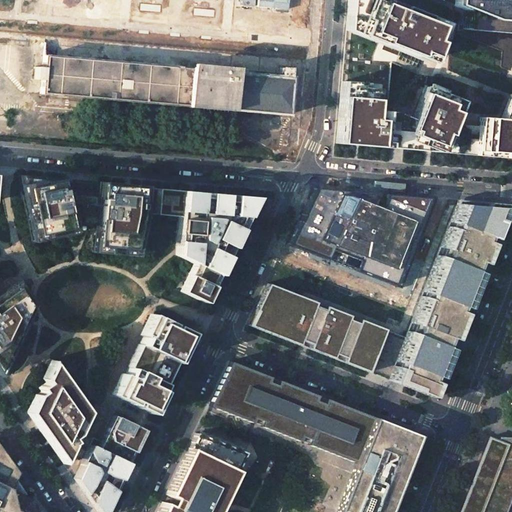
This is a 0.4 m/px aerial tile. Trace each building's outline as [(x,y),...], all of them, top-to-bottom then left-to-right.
[(346,0),(340,77),(374,79),(373,87),(383,88),(391,50),(349,30),(358,0),(346,0)] [(425,67),(440,21),(383,0),(358,0),(349,30),(391,50),(425,67)] [(458,28),(511,32),(511,0),(432,0),(460,11),(458,28)] [(294,77),(42,52),(37,93),(286,114),(294,77)] [(374,79),(340,77),(335,143),(375,148),(378,111),(378,107),(371,105),(373,87),(374,79)] [(449,99),(414,87),(399,126),(436,138),(441,127),(446,128),(454,109),(446,107),(449,99)] [(511,95),(507,94),(501,110),(504,111),(502,119),(486,118),(485,121),(483,150),(499,152),(499,155),(511,156),(511,95)] [(388,112),(378,111),(375,148),(434,152),(440,140),(436,138),(399,126),(398,123),(389,119),(390,112),(388,112)] [(440,140),(434,152),(499,155),(499,152),(483,150),(485,121),(450,118),(446,128),(441,127),(436,138),(440,140)] [(90,181),(15,175),(16,177),(21,205),(29,241),(37,240),(66,233),(75,231),(73,223),(87,224),(90,181)] [(145,185),(91,181),(88,226),(87,249),(135,254),(143,217),(176,219),(178,190),(145,187),(145,185)] [(440,196),(310,189),(299,214),(276,261),(404,311),(449,197),(440,196)] [(253,195),(178,190),(176,219),(173,252),(176,254),(189,260),(176,288),(203,300),(208,293),(212,284),(227,252),(237,232),(253,195)] [(503,204),(455,205),(403,337),(396,334),(380,376),(428,396),(446,351),(453,332),(450,331),(456,317),(459,318),(469,292),(466,291),(468,286),(472,277),(475,278),(503,204)] [(367,370),(383,329),(301,297),(266,283),(246,325),(297,345),(299,339),(309,344),(308,346),(367,370)] [(0,292),(0,347),(9,326),(14,316),(19,305),(7,287),(0,292)] [(189,333),(152,315),(142,337),(143,337),(139,344),(138,344),(127,367),(128,368),(125,375),(124,375),(113,396),(150,414),(154,406),(161,391),(176,360),(179,355),(185,340),(188,334),(189,333)] [(380,376),(396,334),(383,329),(367,370),(380,376)] [(413,435),(229,361),(209,404),(229,411),(290,436),(357,463),(336,511),(382,511),(391,490),(413,435)] [(65,390),(50,387),(46,382),(38,387),(40,391),(36,395),(34,394),(26,412),(62,464),(68,452),(81,425),(85,418),(65,390)] [(100,441),(92,437),(72,478),(90,511),(103,511),(116,482),(132,449),(143,430),(139,428),(115,417),(113,415),(100,441)] [(214,511),(243,452),(194,432),(165,494),(170,496),(166,504),(161,501),(155,511),(214,511)] [(504,511),(511,492),(511,439),(498,439),(497,441),(488,437),(458,511),(504,511)] [(0,511),(38,511),(34,501),(8,488),(16,472),(0,448),(0,511)]
